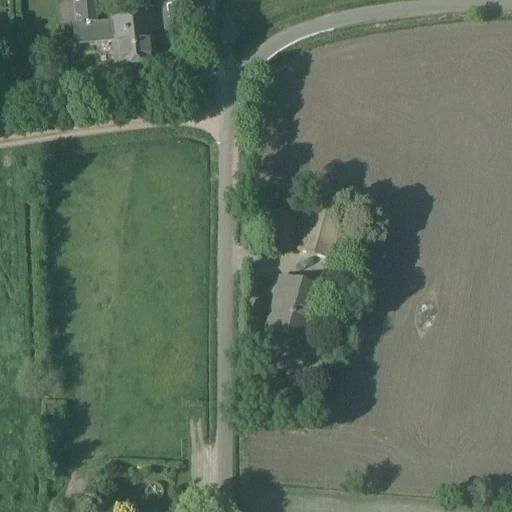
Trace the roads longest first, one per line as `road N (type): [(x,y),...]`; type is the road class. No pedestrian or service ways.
road 1 (unclassified): [(229,511),(225,119),(232,92),(269,47),(330,23),(511,3)]
road 2 (track): [(0,143),(225,119)]
